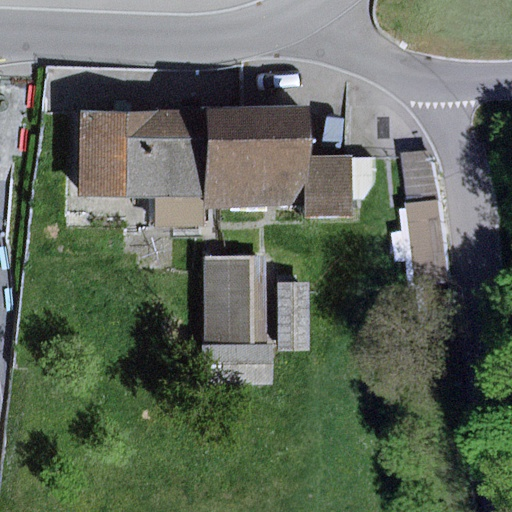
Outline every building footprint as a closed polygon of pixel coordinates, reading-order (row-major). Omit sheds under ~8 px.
[(196,105),(65,105),(65,193),(142,194),(196,193),(196,105)] [(293,105),(196,105),(196,193),(196,204),(293,204),(293,151),(293,105)] [(339,151),(293,151),(293,204),(293,210),(339,210),(339,198),(339,157),(339,151)] [(399,152),(405,206),(438,202),(429,152),(399,152)] [(368,157),(339,157),(339,198),(357,197),(369,180),(368,157)] [(196,204),(196,193),(142,194),(143,226),(196,226),(196,204)] [(438,202),(405,206),(413,287),(447,283),(438,202)] [(257,255),(194,255),(194,340),(257,340),(257,255)] [(300,280),(267,280),(267,347),(300,347),(300,280)] [(263,343),(190,342),(190,379),(262,380),(263,343)]
